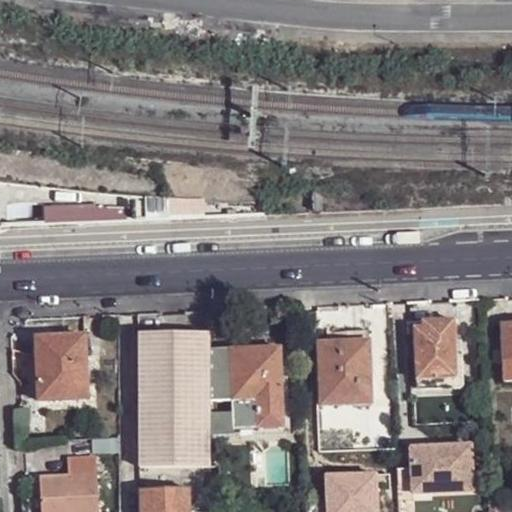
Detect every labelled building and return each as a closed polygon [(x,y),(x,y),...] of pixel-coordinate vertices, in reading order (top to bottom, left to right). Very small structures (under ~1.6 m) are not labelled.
[(460,380),(457,323),(416,324),(417,342),(421,382),(460,380)] [(210,333),(141,336),(144,471),(212,469),(210,333)] [(88,400),(86,337),(37,339),(39,402),(88,400)] [(374,404),(370,349),(345,350),(344,344),(323,344),(326,370),(323,371),(325,407),(374,404)] [(232,351),(234,402),(259,401),(284,400),(283,369),(281,349),(232,351)] [(234,402),(232,351),(214,352),(218,402),(234,402)] [(286,429),(284,400),(259,401),(234,402),(236,432),(261,430),(286,429)] [(124,437),(92,439),(93,454),(124,452),(124,437)] [(475,447),(415,451),(418,496),(478,492),(475,447)] [(106,511),(103,461),(75,462),(76,481),(48,483),(49,511),(106,511)] [(311,504),(311,511),(325,511),(393,502),(392,490),(346,496),(346,494),(329,497),(329,498),(326,498),(325,499),(323,499),(323,498),(314,499),(315,503),(311,504)] [(194,511),(194,491),(145,493),(145,511),(194,511)]
